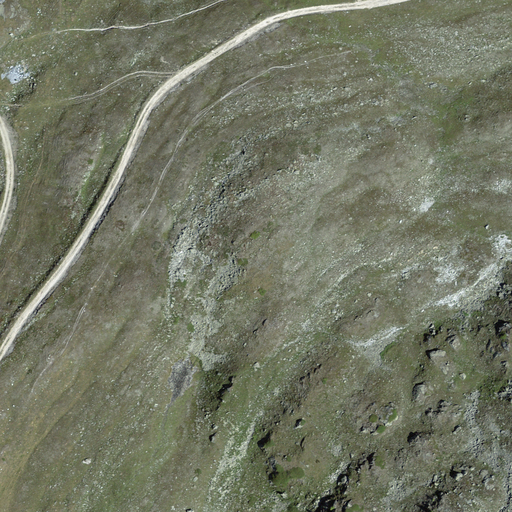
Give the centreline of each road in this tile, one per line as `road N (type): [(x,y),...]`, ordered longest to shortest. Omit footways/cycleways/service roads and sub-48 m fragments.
road 1 (track): [(0,362),(74,253),(175,70)]
road 2 (track): [(175,70),(138,73),(73,101),(0,103)]
road 3 (track): [(320,0),(258,21),(175,70)]
